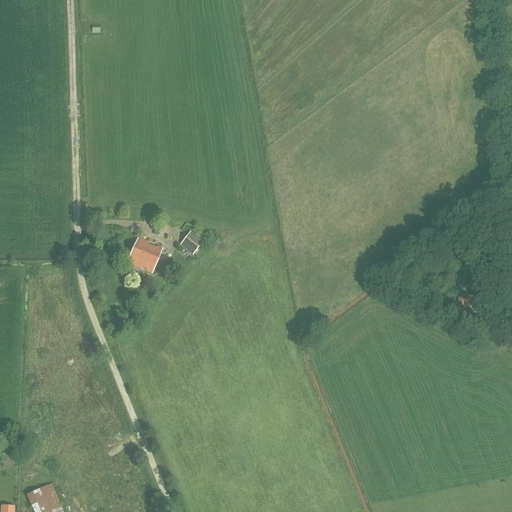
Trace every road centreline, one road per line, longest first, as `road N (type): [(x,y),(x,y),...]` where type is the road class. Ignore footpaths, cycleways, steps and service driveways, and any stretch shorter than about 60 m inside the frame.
road 1 (track): [(170,511),(79,281),(69,0)]
road 2 (track): [(492,0),(508,179)]
